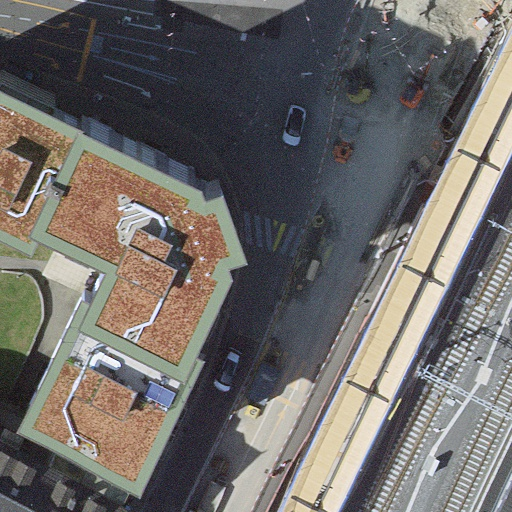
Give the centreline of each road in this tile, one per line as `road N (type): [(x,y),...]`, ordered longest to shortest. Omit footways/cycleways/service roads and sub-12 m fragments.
road 1 (residential): [(362,43),(273,339),(191,511)]
road 2 (residential): [(362,43),(66,0)]
